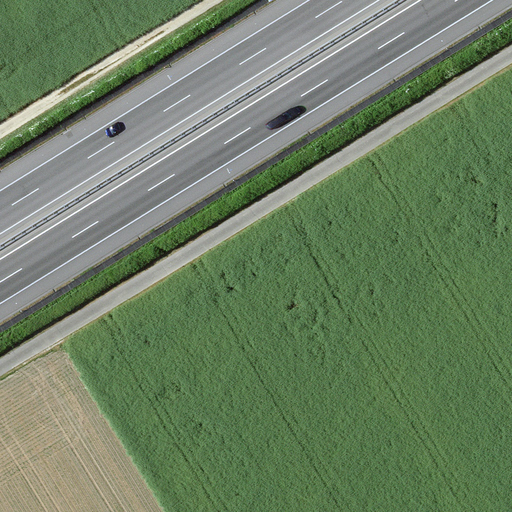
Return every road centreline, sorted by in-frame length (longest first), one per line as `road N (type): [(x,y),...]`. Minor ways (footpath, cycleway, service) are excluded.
road 1 (track): [(511,54),(0,366)]
road 2 (motorway): [(0,281),(456,0)]
road 3 (motorway): [(343,0),(0,212)]
road 4 (track): [(211,0),(0,131)]
